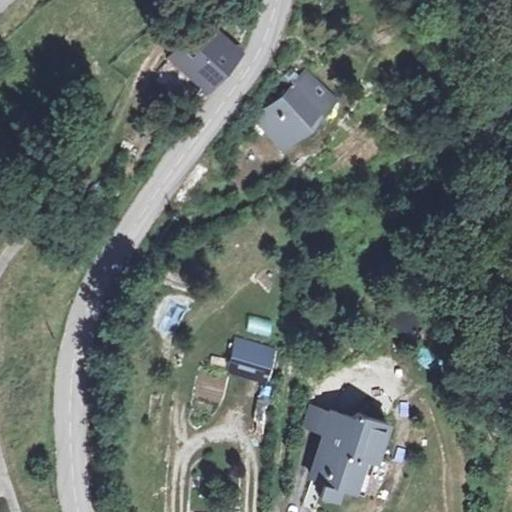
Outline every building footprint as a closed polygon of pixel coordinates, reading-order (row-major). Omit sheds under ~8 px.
[(237,54),(204,20),(172,56),(202,88),(205,90),(237,54)] [(182,107),(202,88),(172,56),(161,66),(152,80),(182,107)] [(331,96),(304,70),(257,118),(283,144),(331,96)] [(259,360),(223,349),(214,384),(249,393),(259,360)] [(331,422),(309,415),(303,433),(325,440),(331,422)] [(331,422),(325,440),(305,500),(330,509),(335,493),(348,497),(357,472),(350,470),(353,462),(369,467),(382,427),(349,417),(347,423),(332,418),(331,422)]
